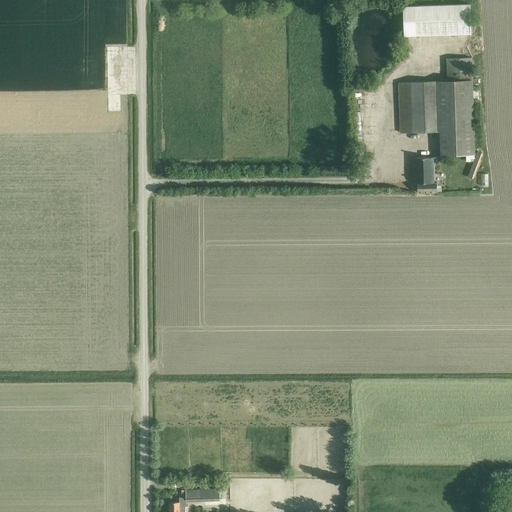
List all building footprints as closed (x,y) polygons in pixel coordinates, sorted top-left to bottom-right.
[(415,6),(404,6),(405,36),(416,36),(471,34),(470,5),(415,6)] [(466,155),(475,155),(472,58),(447,59),(448,81),(399,83),(401,133),(440,132),(441,156),(466,155)] [(130,78),(117,78),(117,92),(130,92),(130,78)] [(473,161),(468,176),(473,178),(482,152),(477,151),(475,156),(473,161)] [(418,193),(437,192),(437,182),(435,182),(434,157),(414,158),(415,183),(418,183),(418,193)] [(221,490),(186,490),(186,498),(186,502),(192,502),(221,502),(221,490)] [(186,502),(186,498),(179,498),(179,502),(170,502),(169,511),(184,511),(185,507),(186,507),(186,502)]
